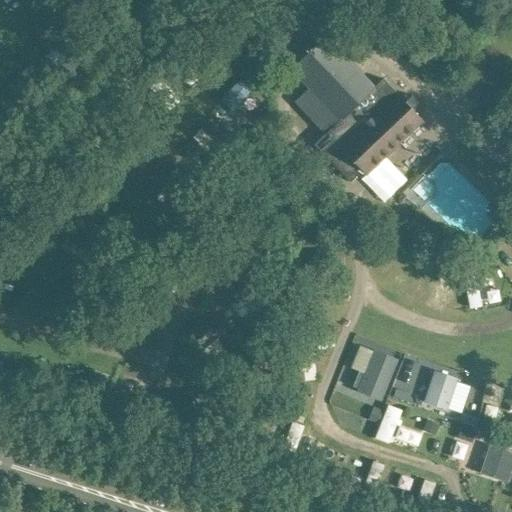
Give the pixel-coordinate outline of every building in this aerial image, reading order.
[(251,0),(238,0),(233,3),(251,41),(268,33),(251,0)] [(184,8),(176,15),(183,22),(191,15),(184,8)] [(225,22),(197,40),(204,52),(220,42),(231,59),(243,51),(225,22)] [(303,82),(289,95),(326,133),(314,145),(350,182),(362,171),(365,175),(422,120),(413,111),(420,105),(412,96),(405,103),(382,79),(374,87),(326,36),(315,46),(311,43),(306,48),(307,50),(304,53),(306,55),(291,69),(303,82)] [(249,69),(221,100),(232,110),(260,80),(249,69)] [(263,84),(256,92),(263,98),(270,91),(263,84)] [(252,136),(244,143),(252,150),(259,143),(252,136)] [(153,164),(144,173),(153,183),(162,174),(153,164)] [(301,168),(289,170),(291,183),(303,181),(301,168)] [(166,187),(155,197),(185,229),(196,219),(195,218),(175,197),(166,187)] [(262,200),(239,228),(252,239),(275,210),(262,200)] [(406,230),(420,241),(433,225),(419,214),(406,230)] [(330,222),(319,229),(326,240),(337,233),(330,222)] [(191,228),(185,233),(194,242),(199,237),(191,228)] [(164,258),(162,287),(180,288),(181,259),(164,258)] [(493,259),(478,262),(485,302),(500,299),(493,259)] [(342,260),(325,261),(327,301),(345,300),(342,260)] [(434,262),(419,303),(433,308),(448,266),(434,262)] [(139,303),(110,311),(115,327),(144,319),(139,303)] [(200,323),(190,332),(209,356),(220,347),(216,342),(233,328),(222,314),(204,329),(200,323)] [(247,349),(238,373),(255,380),(264,356),(247,349)] [(305,352),(291,353),(293,370),(294,380),(313,378),(311,358),(314,358),(314,354),(311,354),(310,351),(305,352)] [(359,372),(353,386),(358,388),(357,391),(380,399),(396,360),(373,351),(364,374),(359,372)] [(22,368),(18,384),(53,395),(58,380),(22,368)] [(94,369),(80,404),(95,410),(109,375),(94,369)] [(433,372),(423,402),(446,410),(446,408),(456,381),(456,379),(433,372)] [(395,389),(393,397),(405,401),(408,393),(395,389)] [(203,403),(188,413),(205,437),(220,427),(203,403)] [(511,412),(487,404),(482,419),(511,429),(511,412)] [(388,405),(374,437),(388,443),(401,411),(388,405)] [(374,408),(369,419),(377,422),(382,411),(374,408)] [(427,421),(423,430),(434,434),(437,425),(427,421)] [(291,423),(276,463),(288,468),(303,428),(291,423)] [(461,427),(458,438),(469,441),(472,431),(461,427)] [(245,445),(243,452),(250,454),(252,448),(245,445)] [(511,453),(489,446),(480,473),(507,482),(511,465),(511,453)] [(372,461),(363,487),(374,491),(383,465),(372,461)] [(423,480),(413,511),(416,511),(424,511),(434,484),(423,480)] [(379,487),(376,495),(383,498),(386,489),(379,487)] [(389,491),(386,500),(393,502),(396,493),(389,491)]
